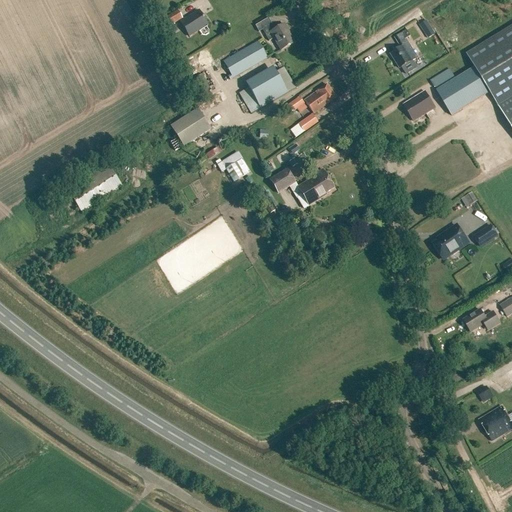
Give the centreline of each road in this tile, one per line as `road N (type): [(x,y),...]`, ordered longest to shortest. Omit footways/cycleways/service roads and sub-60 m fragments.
road 1 (unclassified): [(448,511),(403,431),(405,394),(426,365),(374,137),(343,65),(299,0)]
road 2 (trunk): [(321,511),(137,414),(0,312)]
road 3 (unclassified): [(212,511),(0,376)]
road 4 (track): [(492,511),(426,365)]
